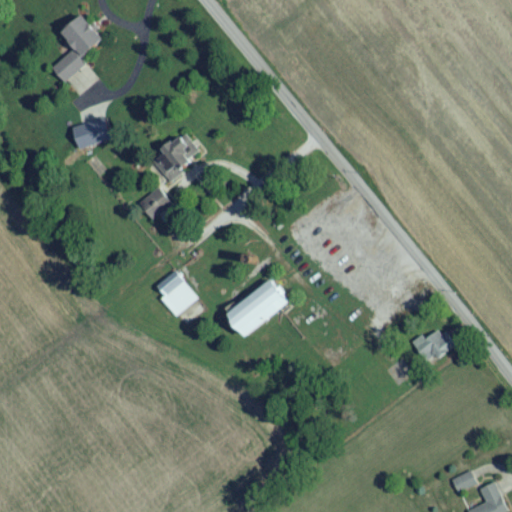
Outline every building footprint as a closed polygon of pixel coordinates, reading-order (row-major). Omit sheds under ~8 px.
[(76,54),(53,73),(77,102),(98,85),(82,65),(106,46),(84,20),(62,38),(76,54)] [(158,288),(172,320),(196,310),(182,277),(158,288)] [(292,308),(274,285),(230,319),(249,343),(292,308)] [(432,372),(458,352),(443,332),(416,352),(432,372)] [(478,491),(471,477),(453,485),(459,499),(478,491)] [(506,511),(497,488),(481,494),(487,510),(481,511),(506,511)]
